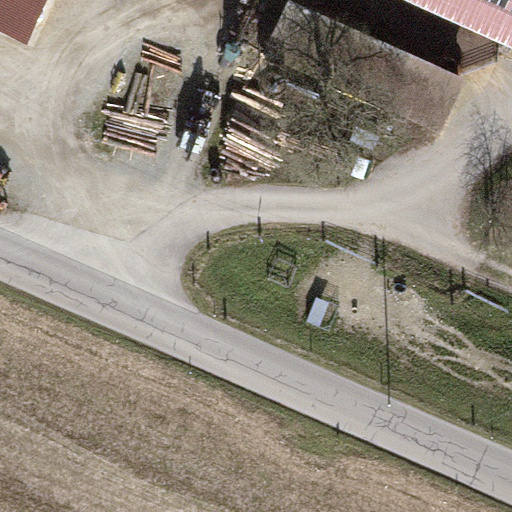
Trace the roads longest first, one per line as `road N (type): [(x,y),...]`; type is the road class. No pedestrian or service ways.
road 1 (tertiary): [(511,478),(0,260)]
road 2 (track): [(130,310),(183,217),(231,200),(306,200),(511,276)]
